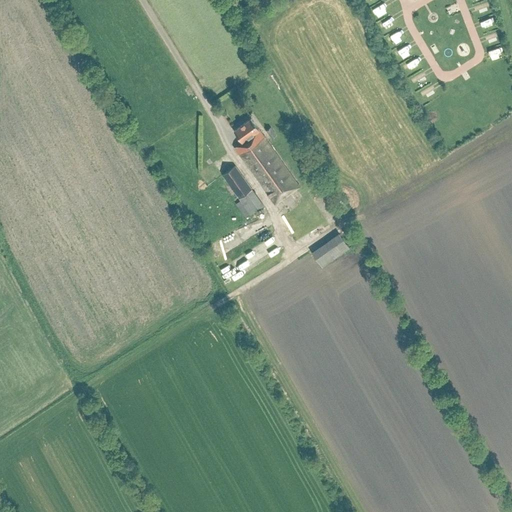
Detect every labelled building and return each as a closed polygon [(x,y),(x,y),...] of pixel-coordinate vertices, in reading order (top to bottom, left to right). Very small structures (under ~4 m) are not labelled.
[(234,146),(275,204),(300,186),(251,117),(234,129),(242,141),(234,146)] [(271,126),(265,129),(271,137),(276,134),(271,126)] [(238,197),(252,188),(235,165),(222,174),(238,197)] [(263,204),(252,188),(238,197),(250,214),(263,204)] [(234,233),(222,236),(225,246),(240,242),(238,236),(234,237),(234,233)] [(346,234),(318,253),(324,262),(352,243),(346,234)] [(261,240),(253,244),(255,249),(263,245),(261,240)] [(234,274),(245,267),(241,260),(235,264),(232,260),(228,263),(234,274)]
